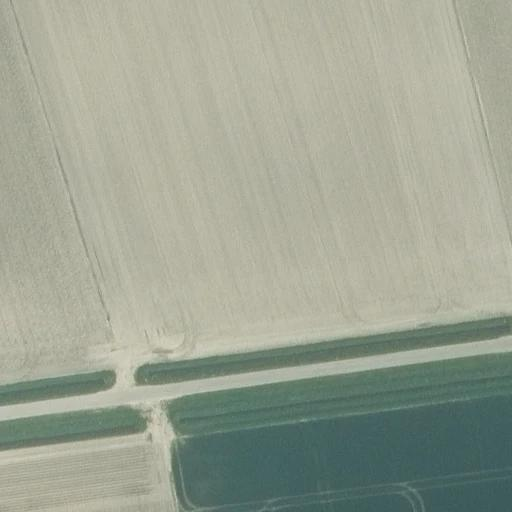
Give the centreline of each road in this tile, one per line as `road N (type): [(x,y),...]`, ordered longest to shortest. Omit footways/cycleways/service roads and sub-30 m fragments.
road 1 (track): [(511,309),(0,379)]
road 2 (unclassified): [(0,413),(511,344)]
